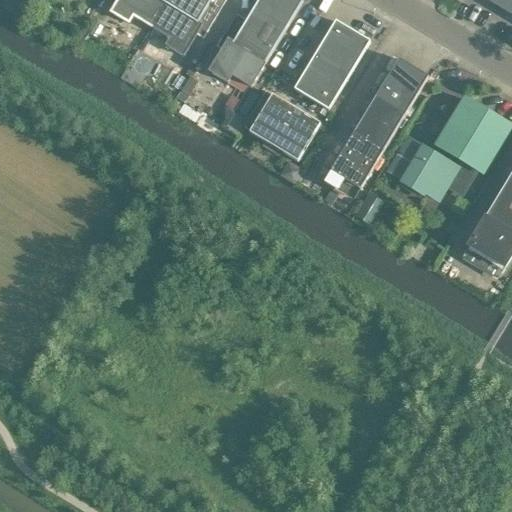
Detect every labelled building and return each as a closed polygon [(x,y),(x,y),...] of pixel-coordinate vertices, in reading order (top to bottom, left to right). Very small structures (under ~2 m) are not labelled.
[(119,0),(112,12),(129,23),(134,16),(152,27),(168,0),(119,0)] [(168,0),(152,27),(171,38),(167,45),(184,56),(202,26),(209,30),(226,0),(168,0)] [(211,72),(228,83),(233,76),(252,87),(266,63),(304,2),(300,0),(259,0),(248,20),(237,14),(222,38),(229,42),(211,72)] [(511,0),(486,0),(511,15),(511,0)] [(329,111),(371,42),(352,31),(336,21),(303,77),(299,84),(295,90),(329,111)] [(429,77),(399,60),(377,97),(406,115),(429,77)] [(251,86),(236,111),(248,119),(264,94),(251,86)] [(267,92),(245,128),(251,131),(250,133),(298,162),(321,124),(280,100),(267,92)] [(406,115),(377,97),(354,134),(384,152),(406,115)] [(466,99),(438,146),(462,161),(477,170),(484,173),(511,127),(466,99)] [(238,136),(248,119),(236,111),(228,106),(225,109),(226,120),(222,126),(238,136)] [(333,173),(361,190),(384,152),(354,134),(332,172),(333,173)] [(405,180),(403,182),(423,194),(425,192),(439,201),(448,186),(462,195),(477,170),(462,161),(457,169),(410,140),(390,171),(405,180)] [(511,257),(511,174),(467,250),(468,251),(470,247),(504,268),(502,271),(503,272),(511,257)] [(332,190),(325,201),(332,205),(339,194),(332,190)] [(378,212),(385,202),(370,193),(361,208),(368,212),(371,208),(378,212)]
